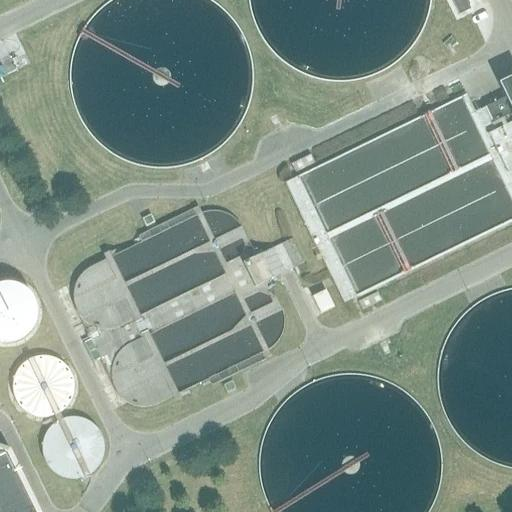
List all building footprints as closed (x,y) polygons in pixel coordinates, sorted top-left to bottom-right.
[(511,77),(497,85),(503,98),(474,112),(511,189),(511,77)] [(31,316),(32,311),(31,306),(30,301),(27,296),(24,292),(17,287),(11,285),(6,284),(0,285),(0,284),(0,337),(2,338),(7,338),(13,336),(18,334),(23,331),(27,326),(29,321),(31,316)] [(70,393),(71,386),(70,380),(68,375),(66,370),(63,366),(60,363),(55,360),(51,358),(44,357),(36,357),(33,358),(27,361),(22,364),(18,369),(15,373),(13,379),(12,386),(13,392),(14,397),(17,402),(21,407),(25,410),(31,413),(35,415),(41,415),(46,415),(52,413),(58,410),(61,407),(65,404),(68,398),(70,393)] [(68,473),(76,473),(83,470),(87,468),(91,464),(93,461),(96,456),(97,448),(96,440),(93,433),(89,428),(87,426),(80,422),(72,420),(64,421),(57,424),(51,429),(46,435),(44,443),(44,451),(45,455),(47,460),(51,465),(54,468),(60,472),(68,473)] [(31,511),(0,446),(0,511),(31,511)]
